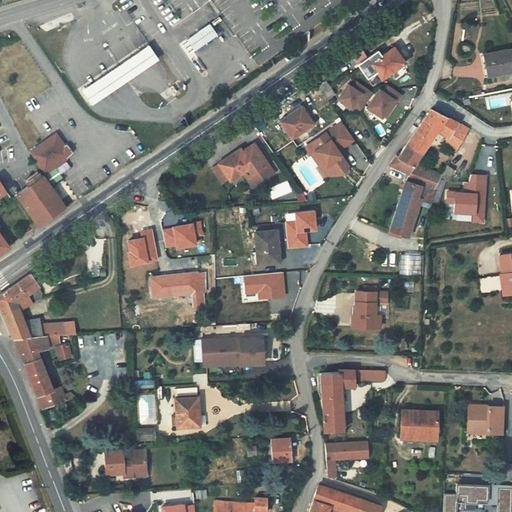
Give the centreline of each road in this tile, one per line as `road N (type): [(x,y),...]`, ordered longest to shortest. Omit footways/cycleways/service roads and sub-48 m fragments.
road 1 (secondary): [(0,277),(399,0)]
road 2 (residential): [(436,0),(437,35),(418,107),(327,237),(299,301),(297,365)]
road 3 (residential): [(511,381),(397,374),(363,363),(297,365)]
road 4 (primary): [(0,355),(62,511)]
road 5 (residential): [(297,365),(319,460),(300,511)]
